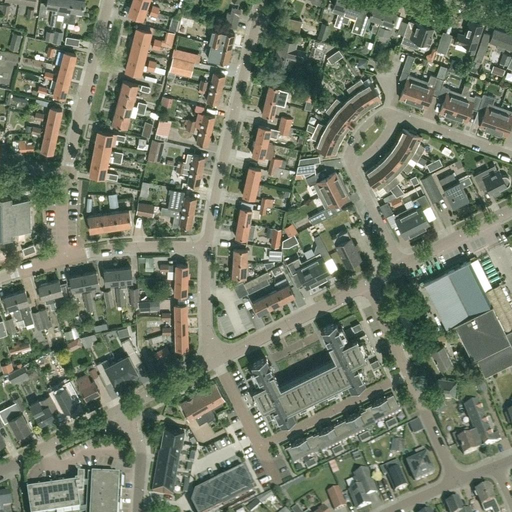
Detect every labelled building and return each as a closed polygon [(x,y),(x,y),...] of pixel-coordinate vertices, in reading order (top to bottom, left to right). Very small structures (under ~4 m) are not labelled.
[(58,13),(59,0),(47,0),(47,3),(41,2),(39,15),(44,16),(46,6),(53,7),(50,25),(56,26),(58,13)] [(68,22),(71,0),(59,0),(58,13),(64,14),(63,21),(68,22)] [(84,0),(71,0),(68,22),(74,23),(76,11),(83,12),(84,0)] [(342,21),(348,0),(335,0),(332,11),(338,13),(334,25),(340,27),(342,21)] [(365,9),(360,7),(362,1),(359,0),(348,0),(342,21),(347,23),(350,15),(356,16),(351,30),(357,32),(357,33),(360,25),(359,24),(365,9)] [(143,18),(146,8),(132,3),(128,13),(143,18)] [(376,33),(385,8),(373,5),(369,17),(375,19),(374,24),(373,24),(370,31),(371,31),(376,33)] [(230,12),(227,12),(224,25),(236,28),(241,9),(231,7),(230,12)] [(395,17),(397,12),(385,8),(376,33),(389,37),(391,29),(390,29),(392,25),(393,24),(395,17)] [(304,21),(318,25),(320,26),(322,21),(305,16),(305,17),(304,21)] [(286,29),(299,33),(299,30),(302,20),(289,17),(286,29)] [(397,32),(403,34),(407,22),(401,19),(397,32)] [(430,40),(434,28),(434,26),(434,25),(434,23),(433,22),(432,21),(430,20),(429,20),(427,20),(426,20),(425,21),(424,22),(423,24),(422,23),(421,25),(408,20),(401,42),(417,48),(420,41),(427,43),(428,40),(430,40)] [(469,20),(464,35),(457,33),(454,41),(469,46),(467,51),(473,53),(482,25),(469,20)] [(321,27),(319,33),(318,37),(324,40),(327,29),(329,24),(322,22),(321,27)] [(136,27),(134,38),(149,41),(151,31),(136,27)] [(223,31),(213,28),(209,43),(216,44),(220,45),(231,48),(234,33),(223,31)] [(481,41),(476,54),(472,64),(478,66),(479,62),(481,63),(483,56),(488,44),(489,41),(497,44),(496,47),(503,50),(504,47),(511,49),(511,35),(494,29),(491,35),(484,32),(481,41)] [(53,41),(55,31),(49,30),(47,30),(46,40),(52,41),(53,41)] [(451,34),(442,31),(436,50),(445,53),(451,34)] [(66,36),(65,43),(78,45),(79,38),(66,36)] [(305,54),(323,58),(327,42),(327,41),(309,37),(305,54)] [(146,52),(149,41),(134,38),(131,48),(146,52)] [(304,50),(295,47),(297,42),(280,38),(277,50),(279,50),(276,66),(290,69),(292,60),(301,62),(304,50)] [(227,62),(231,48),(220,45),(216,44),(215,49),(219,49),(216,60),(227,62)] [(54,48),(48,46),(46,53),(46,54),(52,56),(54,48)] [(143,63),(146,52),(131,48),(128,59),(143,63)] [(337,59),(343,55),(338,49),(333,53),(337,59)] [(76,54),(64,52),(61,66),(72,69),(76,54)] [(508,65),(511,56),(503,52),(499,62),(508,65)] [(331,64),(337,59),(333,53),(327,57),(331,64)] [(410,69),(414,56),(408,54),(403,67),(410,69)] [(193,61),(173,56),(169,69),(190,74),(193,61)] [(371,65),(372,56),(364,56),(363,64),(371,65)] [(140,74),(143,63),(128,59),(125,70),(140,74)] [(490,64),(487,71),(499,75),(502,68),(490,64)] [(57,80),(69,83),(72,69),(61,66),(57,80)] [(53,73),(45,70),(44,76),(50,78),(52,79),(53,73)] [(213,71),(210,86),(221,89),(224,74),(213,71)] [(412,105),(421,79),(408,74),(399,98),(404,100),(403,102),(412,105)] [(437,96),(442,85),(444,79),(430,74),(428,81),(421,79),(412,105),(421,108),(422,106),(426,107),(431,94),(437,96)] [(374,87),(371,82),(368,77),(362,81),(360,79),(353,83),(369,106),(380,99),(378,94),(379,93),(376,86),(374,87)] [(123,79),(120,90),(135,94),(138,83),(123,79)] [(54,94),(65,97),(69,83),(57,80),(54,94)] [(369,106),(353,83),(346,88),(351,95),(347,98),(361,113),(369,106)] [(283,103),(287,88),(269,84),(266,99),(277,101),(277,102),(283,103)] [(477,110),(482,97),(475,94),(474,97),(468,95),(469,92),(467,92),(469,85),(464,84),(461,93),(452,119),(461,122),(461,120),(466,121),(471,108),(477,110)] [(39,85),(37,91),(45,93),(46,92),(47,87),(39,85)] [(452,119),(461,93),(448,88),(448,87),(442,85),(437,96),(444,98),(439,112),(444,114),(443,116),(452,119)] [(217,103),(221,89),(210,86),(206,101),(217,103)] [(314,98),(316,89),(300,86),(298,94),(314,98)] [(132,105),(135,94),(120,90),(117,101),(132,105)] [(317,96),(324,98),(326,91),(319,90),(317,96)] [(492,133),(501,107),(492,103),(494,97),(483,93),(482,97),(477,110),(484,112),(479,126),(484,127),(483,130),(492,133)] [(315,103),(323,105),(324,98),(317,96),(315,103)] [(361,113),(347,98),(342,103),(336,97),(331,104),(353,123),(355,120),(355,119),(361,113)] [(277,102),(277,101),(266,99),(262,113),(273,116),(277,102)] [(144,112),(145,108),(137,106),(132,105),(117,101),(115,112),(130,116),(135,117),(136,112),(144,114),(144,112)] [(353,123),(331,104),(325,110),(332,116),(327,121),(344,132),(349,125),(350,126),(353,123)] [(62,109),(51,107),(48,121),(59,123),(62,109)] [(511,117),(511,110),(501,107),(492,133),(501,136),(501,134),(506,135),(511,117)] [(44,113),(36,111),(34,118),(42,120),(44,113)] [(127,127),(130,116),(115,112),(112,123),(127,127)] [(214,115),(203,112),(202,120),(197,119),(196,120),(188,118),(186,124),(211,130),(214,115)] [(292,118),(281,115),(279,124),(290,126),(292,118)] [(153,122),(145,120),(141,133),(149,135),(153,122)] [(45,136),(56,138),(59,123),(48,121),(45,136)] [(344,132),(327,121),(325,125),(318,122),(316,126),(308,123),(307,126),(339,141),(344,132)] [(207,144),(211,130),(186,124),(185,128),(194,131),(193,132),(198,134),(196,141),(207,144)] [(288,134),(291,135),(293,127),(290,126),(279,124),(278,129),(271,128),(259,125),(256,139),(271,143),(267,142),(269,136),(276,137),(278,132),(288,134)] [(33,125),(31,132),(39,134),(41,127),(33,125)] [(334,153),(339,141),(307,126),(306,129),(313,132),(311,137),(318,141),(315,147),(321,149),(321,151),(328,153),(328,152),(334,153)] [(403,128),(397,140),(421,154),(425,147),(418,143),(421,136),(415,134),(416,132),(409,129),(408,131),(403,128)] [(124,141),(125,135),(112,133),(97,130),(95,141),(110,144),(115,145),(116,139),(124,141)] [(163,139),(165,133),(155,131),(153,136),(163,139)] [(42,150),(53,152),(56,138),(45,136),(43,143),(39,142),(37,148),(42,149),(42,150)] [(135,136),(134,147),(142,148),(143,137),(135,136)] [(25,139),(18,140),(19,151),(33,150),(33,143),(25,143),(25,139)] [(273,144),(271,143),(256,139),(252,154),(264,157),(271,158),(271,156),(273,151),(271,150),(273,144)] [(421,154),(397,140),(391,149),(407,161),(409,157),(416,161),(421,154)] [(109,150),(110,144),(95,141),(93,152),(108,155),(113,156),(122,158),(123,152),(109,150)] [(407,161),(391,149),(384,157),(398,171),(401,167),(408,172),(413,165),(407,161)] [(106,166),(108,155),(93,152),(91,163),(106,166)] [(193,153),(190,168),(202,170),(205,156),(193,153)] [(271,156),(270,164),(281,167),(282,159),(271,156)] [(394,174),(398,171),(384,157),(376,164),(393,186),(400,195),(404,192),(397,183),(400,181),(394,174)] [(442,165),(439,158),(432,161),(436,168),(442,165)] [(429,171),(436,168),(432,161),(426,164),(429,171)] [(106,171),(106,166),(91,163),(89,174),(104,177),(116,179),(118,174),(110,172),(106,171)] [(294,179),(296,171),(289,169),(281,167),(270,164),(268,172),(287,177),(294,179)] [(393,186),(376,164),(365,172),(368,177),(367,178),(370,185),(372,184),(375,189),(381,195),(386,191),(390,188),(396,197),(400,195),(393,186)] [(503,175),(501,176),(498,169),(497,170),(494,164),(473,175),(480,189),(487,185),(491,192),(494,191),(495,192),(507,186),(508,185),(509,184),(510,182),(510,181),(510,179),(509,178),(508,177),(507,176),(506,175),(504,175),(503,175)] [(250,166),(246,180),(258,183),(261,169),(250,166)] [(199,185),(202,170),(190,168),(187,183),(199,185)] [(130,171),(127,183),(138,185),(140,173),(130,171)] [(319,196),(344,183),(340,175),(337,176),(335,172),(320,180),(316,173),(306,178),(309,185),(313,183),(319,196)] [(468,184),(471,182),(469,176),(465,175),(464,175),(458,178),(459,181),(457,181),(453,172),(439,179),(452,206),(468,199),(463,186),(468,184)] [(443,196),(431,173),(419,179),(431,202),(443,196)] [(410,178),(413,185),(419,182),(415,175),(410,178)] [(254,197),(258,183),(246,180),(243,195),(254,197)] [(348,192),(344,183),(319,196),(326,208),(348,197),(346,193),(348,192)] [(196,197),(185,195),(184,198),(181,197),(182,189),(169,186),(167,194),(160,193),(159,198),(163,198),(161,206),(162,206),(194,212),(196,197)] [(414,204),(406,208),(419,233),(427,229),(426,226),(430,224),(422,209),(430,205),(424,193),(411,199),(414,204)] [(31,231),(30,199),(11,200),(10,196),(0,196),(0,235),(11,236),(11,232),(31,231)] [(262,196),(260,205),(266,206),(272,207),(273,199),(262,196)] [(393,213),(387,201),(379,205),(385,216),(393,213)] [(138,202),(136,213),(152,216),(154,205),(138,202)] [(265,214),(266,206),(260,205),(259,210),(252,208),(240,207),(238,221),(249,223),(250,216),(258,218),(259,213),(265,214)] [(191,226),(194,212),(162,206),(160,212),(174,215),(172,226),(180,228),(180,225),(191,226)] [(419,233),(406,208),(393,215),(405,237),(409,235),(410,237),(419,233)] [(129,209),(122,210),(115,211),(117,227),(124,225),(131,224),(129,209)] [(327,217),(323,210),(309,217),(312,224),(327,217)] [(117,227),(115,211),(108,212),(101,213),(103,229),(110,228),(117,227)] [(103,229),(101,213),(94,214),(87,215),(89,231),(96,230),(103,229)] [(252,239),(254,224),(249,223),(238,221),(235,236),(247,238),(252,239)] [(305,228),(310,237),(317,233),(311,224),(305,228)] [(282,229),(274,228),(271,245),(279,247),(282,229)] [(347,229),(334,236),(332,237),(346,265),(361,258),(347,229)] [(327,276),(331,274),(324,261),(331,257),(324,245),(319,234),(313,237),(317,244),(317,245),(314,252),(315,254),(307,258),(320,283),(328,279),(327,276)] [(24,255),(36,251),(33,244),(22,248),(24,255)] [(263,256),(265,247),(259,246),(253,245),(252,255),(258,256),(258,255),(263,256)] [(234,248),(233,262),(247,262),(248,249),(234,248)] [(320,283),(307,258),(301,262),(298,257),(286,263),(292,273),(297,271),(306,287),(310,285),(312,287),(320,283)] [(491,305),(492,305),(470,259),(424,281),(446,327),(453,324),(472,360),(476,359),(484,375),(511,361),(511,328),(505,332),(491,305)] [(246,276),(247,262),(233,262),(232,275),(246,276)] [(176,264),(176,271),(176,278),(176,279),(187,279),(188,264),(176,264)] [(272,269),(275,274),(283,270),(280,265),(272,269)] [(131,267),(118,268),(119,282),(120,287),(117,287),(119,305),(125,305),(123,287),(127,286),(126,281),(133,280),(131,267)] [(119,282),(118,268),(104,269),(105,283),(119,282)] [(96,271),(83,273),(85,287),(99,284),(96,271)] [(270,277),(268,271),(259,275),(261,278),(262,277),(264,280),(270,277)] [(85,287),(83,273),(69,276),(72,289),(85,287)] [(262,277),(261,278),(259,275),(253,278),(255,284),(264,280),(262,277)] [(65,285),(61,286),(59,279),(49,282),(56,306),(69,303),(65,285)] [(186,294),(187,279),(176,279),(175,293),(186,294)] [(245,287),(243,283),(242,281),(233,286),(236,291),(245,287)] [(56,306),(49,282),(39,284),(41,291),(38,292),(40,298),(43,297),(43,298),(45,297),(47,303),(51,302),(52,307),(56,306)] [(289,283),(282,286),(280,282),(274,285),(276,289),(283,301),(295,295),(289,283)] [(139,300),(138,287),(129,288),(131,307),(137,306),(137,300),(139,300)] [(248,292),(246,289),(245,287),(236,291),(239,297),(248,292)] [(30,308),(28,301),(31,300),(29,294),(27,295),(25,288),(15,292),(25,325),(33,322),(29,308),(30,308)] [(106,306),(114,305),(110,289),(103,291),(106,306)] [(283,301),(276,289),(264,295),(270,307),(283,301)] [(25,325),(15,292),(5,295),(5,296),(2,297),(6,308),(9,308),(13,307),(17,319),(23,317),(24,321),(25,325)] [(270,307),(264,295),(252,301),(258,313),(270,307)] [(175,303),(175,318),(187,318),(186,303),(175,303)] [(45,308),(39,309),(44,327),(52,325),(50,319),(49,319),(45,308)] [(44,327),(39,309),(38,310),(32,312),(37,329),(44,327)] [(12,317),(5,319),(9,333),(16,331),(12,317)] [(187,333),(187,318),(175,318),(175,333),(187,333)] [(362,328),(359,322),(351,326),(354,332),(362,328)] [(356,363),(375,353),(365,333),(345,343),(335,323),(321,330),(324,337),(323,338),(326,344),(327,343),(334,356),(279,383),(272,370),(274,370),(271,364),(269,365),(266,357),(251,365),(261,385),(252,389),(262,409),(271,405),(281,425),(286,423),(287,426),(292,423),(291,420),(296,418),(291,409),(347,382),(351,390),(355,388),(357,391),(362,388),(361,385),(366,383),(356,363)] [(129,334),(127,327),(118,329),(120,336),(129,334)] [(440,342),(451,336),(448,330),(437,336),(440,342)] [(187,347),(187,333),(175,333),(176,348),(187,347)] [(91,344),(86,334),(80,336),(85,347),(91,344)] [(141,361),(129,337),(121,342),(127,355),(116,360),(126,378),(130,376),(131,378),(137,374),(136,373),(137,372),(134,365),(141,361)] [(7,346),(9,352),(27,347),(26,341),(7,346)] [(439,367),(451,361),(443,344),(430,350),(439,367)] [(157,359),(169,352),(166,346),(154,353),(157,359)] [(126,378),(116,360),(109,364),(106,358),(96,364),(102,376),(108,373),(114,384),(115,384),(116,385),(122,382),(121,380),(126,378)] [(86,366),(88,370),(92,378),(98,375),(94,367),(92,363),(86,366)] [(8,373),(13,382),(28,374),(23,365),(8,373)] [(61,365),(53,368),(59,384),(68,380),(61,365)] [(481,370),(472,374),(477,385),(485,382),(481,370)] [(94,379),(92,381),(88,373),(77,379),(81,386),(87,398),(100,391),(94,379)] [(453,395),(454,381),(438,379),(436,392),(453,395)] [(214,414),(210,407),(225,398),(215,383),(180,403),(189,419),(196,415),(198,418),(196,419),(199,424),(207,420),(208,421),(212,418),(213,418),(214,417),(214,416),(214,415),(214,414)] [(65,411),(76,404),(69,391),(65,386),(60,389),(63,394),(57,398),(65,411)] [(402,411),(393,393),(382,399),(381,397),(378,398),(388,418),(402,411)] [(57,407),(51,394),(31,404),(41,423),(55,416),(52,410),(57,407)] [(25,407),(20,398),(19,396),(13,399),(14,400),(19,410),(25,407)] [(388,418),(378,398),(374,400),(375,402),(365,407),(375,427),(376,426),(375,425),(388,418)] [(478,401),(466,406),(464,407),(475,435),(481,449),(494,444),(494,443),(500,441),(497,435),(492,436),(478,401)] [(18,435),(30,429),(21,412),(16,415),(11,407),(5,410),(9,418),(18,435)] [(375,427),(365,407),(366,409),(356,414),(355,412),(352,413),(362,433),(375,427)] [(362,433),(352,413),(348,415),(349,417),(339,422),(348,440),(362,433)] [(348,440),(339,422),(329,427),(328,425),(325,427),(335,447),(348,440)] [(335,447),(325,427),(321,428),(322,430),(313,435),(312,434),(321,453),(335,447)] [(182,443),(184,431),(164,428),(162,439),(182,443)] [(481,449),(475,435),(469,437),(467,431),(453,437),(457,448),(460,447),(463,456),(475,452),(475,451),(480,449),(481,449)] [(321,453),(312,434),(302,439),(301,437),(297,438),(307,459),(320,452),(321,454),(321,453)] [(307,459),(297,438),(294,440),(295,442),(284,447),(293,465),(307,459)] [(180,453),(182,443),(162,439),(160,450),(180,453)] [(417,449),(413,439),(407,442),(411,451),(417,449)] [(393,453),(403,454),(404,441),(395,440),(393,453)] [(417,459),(406,464),(415,482),(434,474),(426,455),(423,449),(414,453),(417,459)] [(178,464),(180,453),(160,450),(158,460),(178,464)] [(177,475),(178,464),(158,460),(157,471),(177,475)] [(395,493),(406,487),(398,470),(396,471),(394,467),(389,469),(391,473),(387,475),(395,493)] [(244,469),(195,494),(192,505),(195,511),(213,511),(218,509),(219,511),(223,511),(255,496),(252,489),(254,488),(244,469)] [(377,493),(367,469),(353,475),(355,480),(353,480),(356,488),(349,491),(356,510),(371,505),(368,497),(377,493)] [(175,485),(177,475),(157,471),(155,482),(175,485)] [(76,477),(76,483),(26,490),(29,511),(120,511),(122,478),(88,477),(84,477),(84,478),(76,477)] [(173,496),(175,485),(155,482),(153,493),(173,496)] [(498,511),(488,487),(475,492),(483,511),(486,511),(491,510),(491,511),(498,511)] [(339,488),(326,493),(334,511),(346,506),(340,492),(339,488)] [(11,511),(11,507),(12,507),(10,494),(0,495),(0,511),(11,511)] [(469,511),(469,510),(464,511),(462,511),(458,500),(446,505),(448,511),(469,511)] [(249,511),(252,511),(260,505),(256,501),(247,509),(249,511)]
